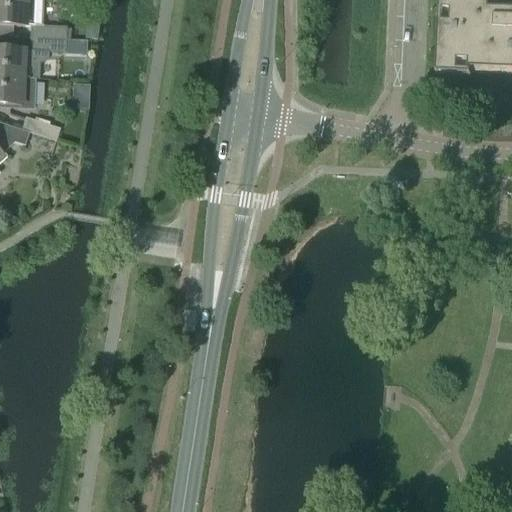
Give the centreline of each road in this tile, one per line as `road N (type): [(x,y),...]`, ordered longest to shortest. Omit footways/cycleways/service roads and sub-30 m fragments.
road 1 (tertiary): [(202,379),(256,121)]
road 2 (tertiary): [(223,118),(202,379)]
road 3 (residential): [(401,143),(256,121)]
road 4 (residential): [(401,143),(407,0)]
road 5 (tertiary): [(182,511),(202,379)]
road 6 (tertiary): [(256,121),(268,0)]
road 7 (tertiary): [(245,0),(223,118)]
